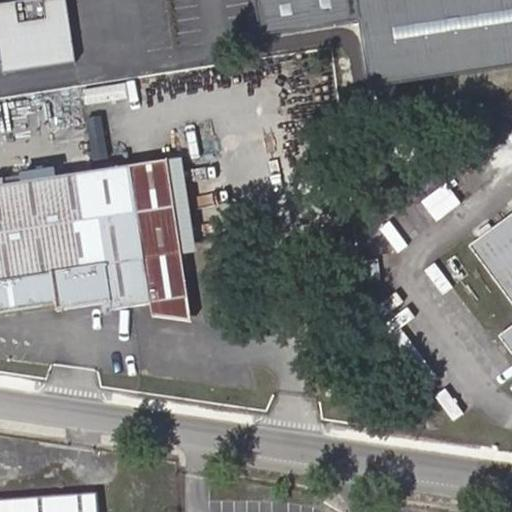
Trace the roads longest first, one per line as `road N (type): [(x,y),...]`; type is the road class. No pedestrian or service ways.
road 1 (residential): [(511,477),(0,403)]
road 2 (unknown): [(333,451),(342,360),(320,326),(163,313),(145,321),(121,421)]
road 3 (unknown): [(511,184),(405,259),(397,282),(434,365),(481,420),(511,432)]
